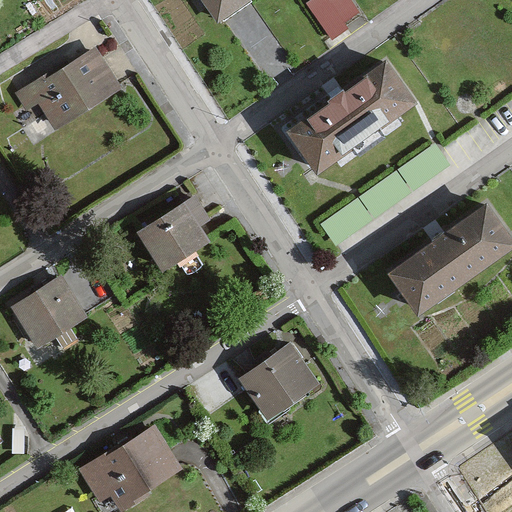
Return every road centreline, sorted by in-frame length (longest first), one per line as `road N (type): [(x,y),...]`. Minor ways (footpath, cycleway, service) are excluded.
road 1 (residential): [(215,149),(410,452)]
road 2 (residential): [(425,0),(215,149)]
road 3 (residential): [(215,149),(0,280)]
road 4 (residential): [(120,0),(215,149)]
road 5 (primary): [(511,386),(410,452)]
